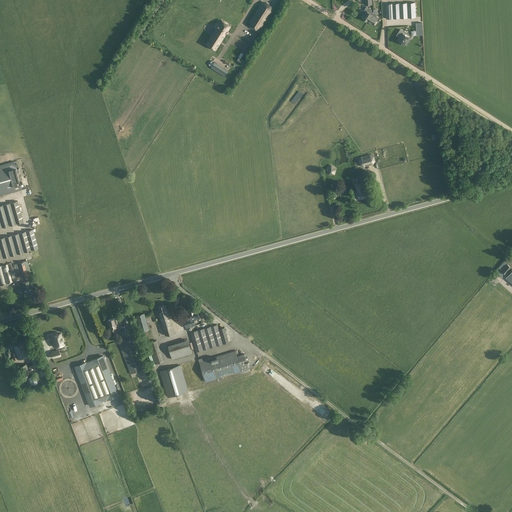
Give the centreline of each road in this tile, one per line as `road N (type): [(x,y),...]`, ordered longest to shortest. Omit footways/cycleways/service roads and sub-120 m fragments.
road 1 (unclassified): [(0,321),(511,181)]
road 2 (track): [(166,275),(472,511)]
road 3 (track): [(511,130),(308,0)]
